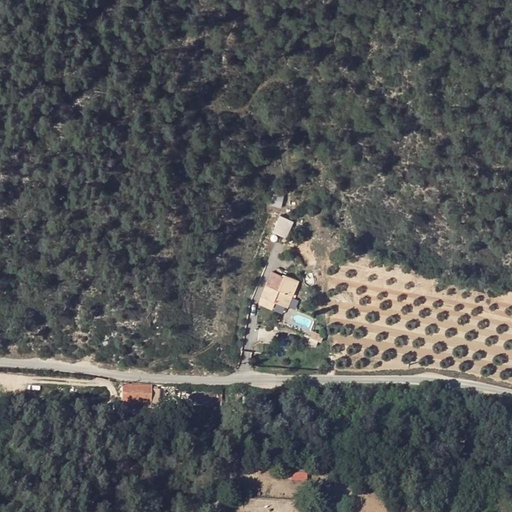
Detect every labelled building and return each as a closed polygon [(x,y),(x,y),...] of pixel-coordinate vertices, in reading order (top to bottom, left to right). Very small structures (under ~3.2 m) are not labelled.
[(270,215),(264,232),(277,236),(283,220),(270,215)] [(277,276),(265,272),(254,304),(269,309),(271,302),(284,306),(287,295),(291,296),(292,293),(288,292),(293,278),(278,274),(277,276)] [(322,331),(311,327),(309,333),(318,336),(320,337),(322,331)] [(318,336),(309,333),(307,339),(316,342),(318,336)] [(155,391),(127,389),(126,404),(154,406),(155,391)]
